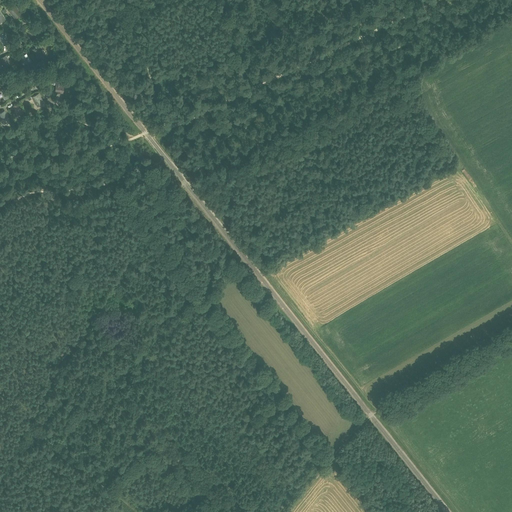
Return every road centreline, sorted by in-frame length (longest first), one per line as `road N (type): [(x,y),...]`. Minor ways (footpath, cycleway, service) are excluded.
road 1 (track): [(57,365),(144,230),(220,140),(489,0)]
road 2 (track): [(144,230),(209,291),(332,453),(284,511)]
road 3 (track): [(439,0),(255,88)]
road 4 (track): [(264,271),(379,410)]
road 5 (track): [(0,160),(104,147),(166,127)]
road 6 (track): [(379,410),(511,336)]
road 7 (track): [(110,0),(155,116),(153,131)]
